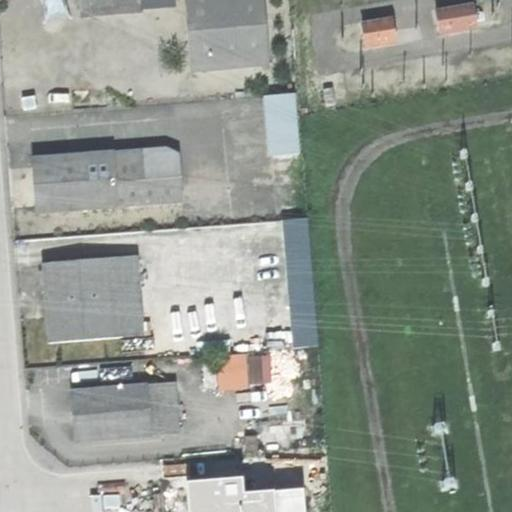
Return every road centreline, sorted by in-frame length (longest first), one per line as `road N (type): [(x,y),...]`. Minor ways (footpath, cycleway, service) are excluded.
road 1 (unknown): [(0,129),(193,118),(224,149),(247,195)]
road 2 (unclassified): [(0,279),(22,511)]
